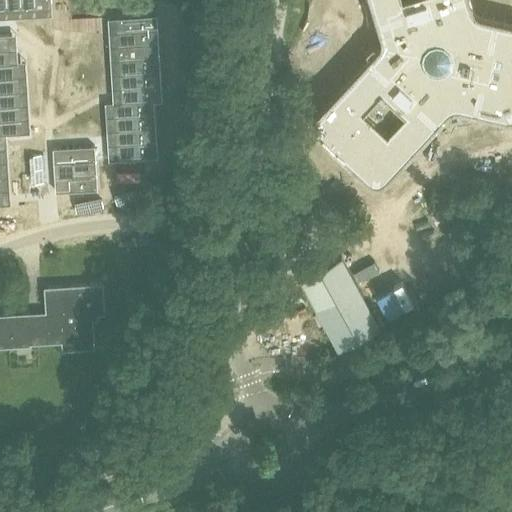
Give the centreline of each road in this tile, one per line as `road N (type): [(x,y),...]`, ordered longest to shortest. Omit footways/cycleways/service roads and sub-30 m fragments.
road 1 (tertiary): [(303,426),(511,334)]
road 2 (tertiary): [(98,511),(232,459)]
road 3 (tertiary): [(232,459),(249,476),(272,481),(294,471),(306,450),(303,426)]
road 4 (tertiary): [(303,426),(291,411),(254,406),(229,438),(232,459)]
